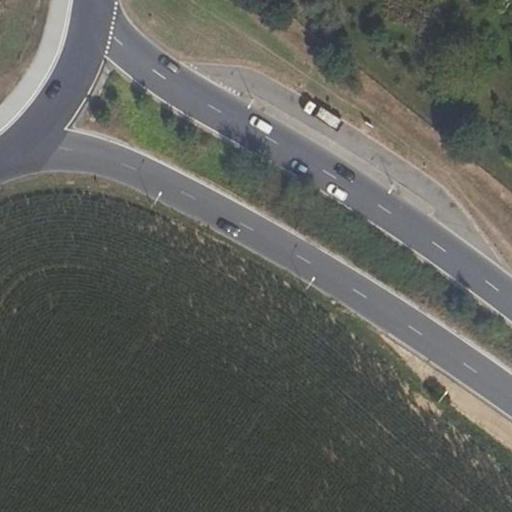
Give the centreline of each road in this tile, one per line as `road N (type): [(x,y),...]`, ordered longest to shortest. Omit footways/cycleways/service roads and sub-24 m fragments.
road 1 (primary): [(10,142),(104,160),(316,267),(511,396)]
road 2 (primary): [(511,306),(352,191),(157,80),(85,24)]
road 3 (primary): [(10,142),(36,121),(67,75),(85,24)]
